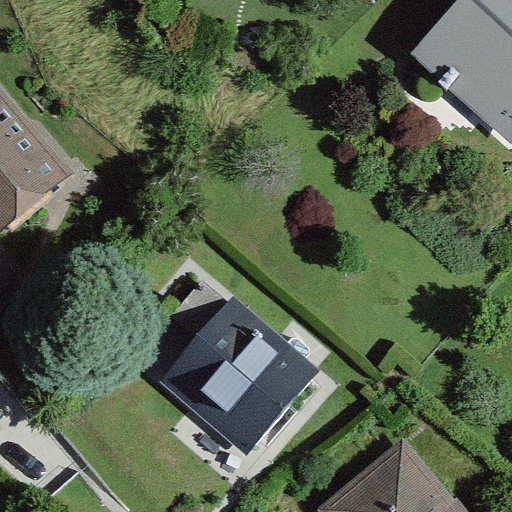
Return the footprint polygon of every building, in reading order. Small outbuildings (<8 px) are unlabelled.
[(511,0),(468,0),(420,55),(511,136),(511,0)] [(0,85),(0,242),(77,180),(0,85)] [(0,264),(0,293),(15,281),(0,264)] [(243,311),(172,391),(254,465),(326,385),(243,311)] [(464,511),(409,442),(321,511),(464,511)]
